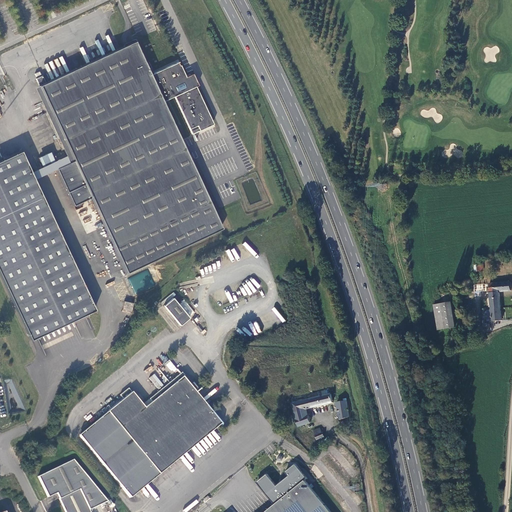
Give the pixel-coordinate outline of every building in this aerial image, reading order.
[(176,61),(152,72),(147,61),(143,62),(142,59),(135,46),(137,45),(133,38),(122,43),(122,45),(44,82),(41,76),(35,79),(38,86),(91,197),(126,271),(221,226),(161,100),(172,95),(190,133),(212,122),(194,85),(196,83),(190,72),(184,75),(178,64),(177,64),(176,61)] [(74,205),(91,197),(38,86),(33,88),(69,162),(56,169),(74,205)] [(19,151),(0,159),(0,277),(29,340),(93,310),(19,151)] [(49,152),(37,157),(42,168),(54,162),(49,152)] [(245,242),(243,244),(254,256),(257,254),(245,242)] [(148,271),(129,280),(136,294),(154,285),(148,271)] [(239,289),(245,296),(247,294),(250,296),(257,289),(260,286),(252,277),(239,289)] [(496,283),(489,284),(490,293),(500,292),(511,291),(511,282),(496,283)] [(473,285),(474,292),(488,290),(487,283),(473,285)] [(501,308),(500,298),(500,292),(490,293),(492,309),(498,308),(501,308)] [(179,305),(172,296),(163,304),(179,324),(188,316),(179,305)] [(122,311),(132,313),(134,303),(125,301),(122,311)] [(451,302),(440,304),(434,305),(438,330),(456,327),(451,302)] [(274,307),(272,309),(283,322),(285,320),(274,307)] [(498,308),(492,309),(492,315),(493,321),(502,320),(501,308),(498,308)] [(155,374),(149,377),(158,390),(164,385),(160,379),(159,380),(155,374)] [(76,435),(127,498),(220,423),(195,392),(199,389),(198,388),(197,388),(191,381),(188,384),(181,375),(142,407),(127,387),(118,394),(121,398),(76,435)] [(293,403),(295,412),(307,409),(333,403),(331,394),(293,403)] [(347,401),(337,402),(340,420),(349,417),(347,401)] [(307,409),(295,412),(296,419),(309,415),(307,409)] [(296,419),(298,427),(311,423),(309,415),(296,419)] [(320,428),(314,431),(317,440),(325,437),(323,432),(322,433),(320,428)] [(89,511),(89,510),(107,501),(73,460),(38,476),(48,497),(56,493),(65,511),(89,511)] [(332,511),(306,480),(309,477),(297,462),(285,471),(288,475),(277,485),(268,475),(258,483),(276,505),(267,511),(332,511)]
